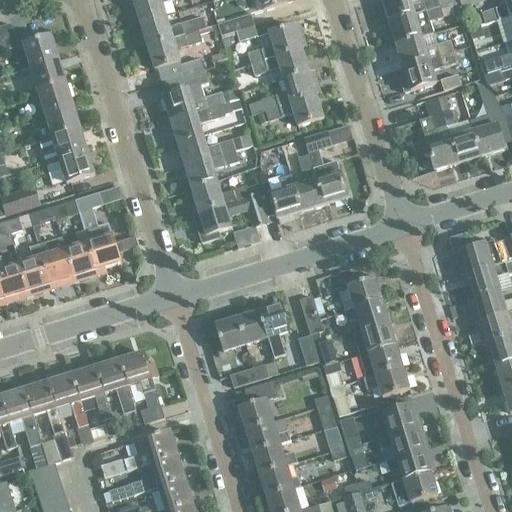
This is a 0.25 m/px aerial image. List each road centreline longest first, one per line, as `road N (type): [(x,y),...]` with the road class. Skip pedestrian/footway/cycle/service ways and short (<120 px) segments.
road 1 (residential): [(173,298),(80,0)]
road 2 (residential): [(402,225),(490,511)]
road 3 (residential): [(402,225),(173,298)]
road 4 (residential): [(402,225),(333,0)]
road 5 (residential): [(232,511),(173,298)]
road 6 (residential): [(173,298),(0,351)]
